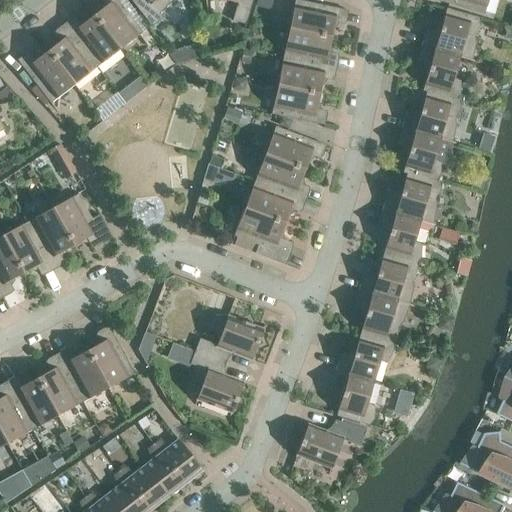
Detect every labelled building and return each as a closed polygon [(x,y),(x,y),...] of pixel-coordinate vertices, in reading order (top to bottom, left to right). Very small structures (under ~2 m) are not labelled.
[(93,16),(119,50),(142,33),(149,42),(149,41),(117,0),(99,0),(105,7),(93,16)] [(173,0),(136,0),(132,3),(151,27),(162,18),(159,14),(169,3),(173,0)] [(224,0),(237,4),(232,21),(245,25),(252,0),(224,0)] [(289,28),(330,37),(333,22),(343,24),(346,12),(349,13),(349,11),(293,0),(289,0),(294,1),(289,28)] [(484,14),(487,0),(432,0),(495,18),(495,17),(484,14)] [(426,29),(421,46),(470,61),(474,45),(473,37),(479,26),(479,19),(446,9),(442,24),(438,29),(426,29)] [(64,26),(96,68),(119,50),(93,16),(80,26),(74,18),(64,26)] [(60,42),(47,52),(73,85),(96,68),(64,26),(54,34),(60,42)] [(327,53),(330,37),(289,28),(283,57),(334,68),(337,55),(327,53)] [(197,46),(171,49),(172,62),(199,59),(197,46)] [(470,61),(421,46),(415,64),(426,70),(426,77),(422,91),(460,101),(456,100),(459,95),(460,82),(453,79),(459,58),(470,61)] [(73,85),(47,52),(35,61),(28,53),(18,61),(16,58),(15,59),(36,85),(49,102),(57,113),(58,112),(51,103),(73,85)] [(331,81),(334,68),(283,57),(277,85),(319,94),(322,79),(331,81)] [(30,90),(44,106),(49,102),(36,85),(30,90)] [(316,110),(319,94),(277,85),(271,114),(259,111),(259,112),(326,126),(326,125),(322,124),(325,112),(316,110)] [(11,95),(6,88),(0,92),(0,99),(3,102),(11,95)] [(117,94),(124,104),(125,104),(132,99),(124,89),(117,94)] [(460,108),(460,101),(422,91),(426,92),(422,105),(419,111),(406,110),(401,128),(451,143),(454,126),(453,119),(460,108)] [(264,155),(304,170),(310,155),(319,159),(323,147),(327,148),(327,147),(264,123),(263,124),(275,128),(264,155)] [(0,131),(2,130),(8,141),(9,140),(0,124),(0,131)] [(451,143),(401,128),(396,146),(407,152),(407,159),(403,172),(440,183),(440,182),(437,181),(440,177),(440,164),(433,160),(439,140),(451,143)] [(59,168),(69,163),(60,145),(49,151),(59,168)] [(234,173),(222,167),(225,160),(214,155),(205,176),(228,186),(234,173)] [(254,182),(303,200),(308,188),(299,185),(304,170),(264,155),(254,182)] [(381,210),(439,227),(439,226),(431,224),(434,208),(434,200),(440,190),(440,183),(403,172),(402,173),(406,174),(403,187),(399,193),(387,192),(381,210)] [(244,209),(284,224),(289,209),(299,212),(303,200),(254,182),(252,187),(244,209)] [(111,240),(110,238),(98,216),(91,219),(87,212),(89,207),(86,201),(80,199),(72,184),(71,185),(77,195),(51,209),(72,247),(86,239),(91,248),(109,238),(110,241),(111,240)] [(203,206),(208,203),(210,196),(199,192),(196,203),(203,206)] [(72,247),(51,209),(26,223),(52,269),(63,263),(58,254),(72,247)] [(254,254),(285,265),(291,248),(291,244),(278,239),(284,224),(244,209),(234,236),(223,231),(222,232),(257,245),(254,254)] [(387,240),(383,254),(417,264),(420,258),(421,245),(413,242),(419,222),(439,227),(381,210),(376,227),(387,234),(387,240)] [(1,237),(22,274),(36,267),(41,275),(52,269),(26,223),(1,237)] [(22,274),(1,237),(0,237),(0,294),(1,297),(13,290),(8,282),(22,274)] [(410,281),(416,270),(417,264),(383,254),(379,268),(376,273),(363,273),(358,291),(408,305),(411,289),(410,281)] [(402,320),(408,305),(358,291),(353,308),(364,314),(364,321),(360,335),(393,344),(397,339),(397,327),(402,320)] [(221,334),(216,346),(199,339),(195,352),(223,363),(227,351),(251,360),(263,330),(227,317),(228,314),(215,315),(207,326),(212,330),(221,334)] [(100,344),(87,351),(107,389),(132,375),(138,385),(139,385),(106,325),(105,326),(107,329),(96,335),(100,344)] [(145,363),(155,337),(144,333),(138,350),(145,363)] [(340,354),(334,371),(373,382),(379,361),(387,362),(393,351),(393,344),(360,335),(356,348),(352,354),(340,354)] [(173,342),(168,357),(188,364),(194,350),(173,342)] [(107,389),(87,351),(73,359),(68,350),(57,357),(82,402),(107,389)] [(219,374),(223,363),(195,352),(190,364),(195,366),(192,381),(202,385),(196,400),(231,413),(243,383),(219,374)] [(50,372),(36,379),(57,416),(82,402),(57,357),(45,363),(50,372)] [(373,382),(334,371),(329,389),(340,395),(340,402),(336,416),(369,426),(373,420),(374,407),(366,403),(373,382)] [(511,380),(505,377),(505,378),(506,378),(500,398),(504,400),(497,415),(511,421),(511,380)] [(31,430),(57,416),(36,379),(22,387),(18,378),(6,384),(31,430)] [(0,432),(6,444),(31,430),(6,384),(0,387),(0,432)] [(359,446),(364,434),(365,430),(336,421),(331,434),(307,425),(296,455),(331,469),(342,440),(359,446)] [(108,426),(102,425),(97,427),(102,437),(111,432),(108,426)] [(65,432),(58,436),(65,447),(72,443),(65,432)] [(511,488),(511,446),(501,442),(500,432),(485,434),(478,448),(474,447),(463,461),(462,463),(461,463),(460,464),(511,489),(511,488)] [(83,436),(72,443),(78,453),(89,447),(83,436)] [(187,477),(189,480),(201,471),(178,440),(169,447),(159,440),(153,445),(181,482),(187,477)] [(151,461),(143,467),(166,498),(177,489),(175,486),(181,482),(153,445),(146,449),(151,461)] [(57,452),(48,457),(54,469),(64,464),(57,452)] [(155,506),(166,498),(143,467),(134,474),(125,466),(118,471),(147,508),(153,503),(155,506)] [(117,487),(109,494),(122,511),(141,511),(147,508),(118,471),(112,476),(117,487)] [(27,481),(16,486),(20,492),(30,487),(27,481)] [(436,510),(434,511),(433,511),(502,511),(506,505),(458,482),(451,497),(446,495),(436,510)] [(13,485),(0,491),(0,493),(4,501),(18,493),(13,485)] [(122,511),(109,494),(100,500),(91,493),(84,498),(95,511),(122,511)] [(82,511),(95,511),(84,498),(78,502),(82,511)]
